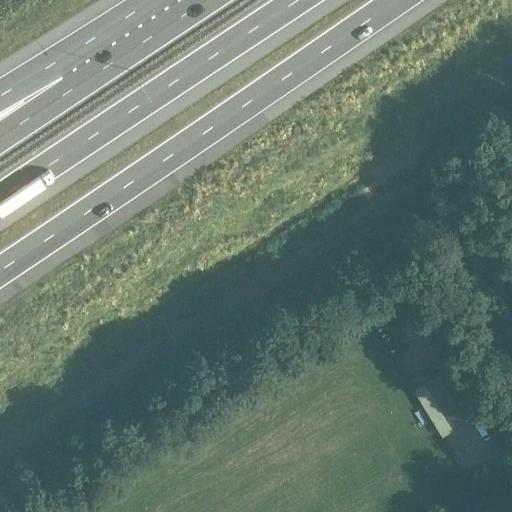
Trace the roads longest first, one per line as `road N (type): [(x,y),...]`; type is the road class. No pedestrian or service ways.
road 1 (motorway): [(0,263),(389,0)]
road 2 (motorway): [(0,196),(294,0)]
road 3 (motorway): [(135,43),(0,135)]
road 4 (motorway): [(135,43),(0,111)]
